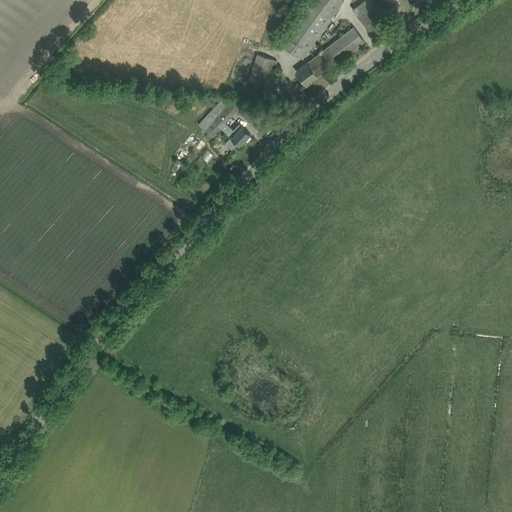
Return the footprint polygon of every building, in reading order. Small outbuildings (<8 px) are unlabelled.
[(275,0),(261,46),(276,51),(293,0),(275,0)] [(310,0),(281,43),(295,53),(303,58),(344,1),(342,0),(310,0)] [(364,0),(353,9),(367,27),(373,35),(389,22),(383,15),(371,0),(364,0)] [(296,71),(307,85),(365,41),(354,27),(296,71)] [(277,61),(258,54),(249,81),(275,89),(278,77),(272,75),(277,61)] [(221,100),(199,124),(202,127),(205,130),(213,137),(221,128),(230,137),(225,143),(232,149),(238,144),(240,146),(251,134),(239,123),(234,129),(226,122),(240,107),(233,101),(228,106),(221,100)] [(250,122),(255,116),(256,115),(245,105),(239,111),(250,122)] [(263,108),(255,115),(259,119),(266,111),(263,108)] [(259,119),(257,121),(260,124),(272,112),(269,109),(266,111),(259,119)] [(178,156),(185,161),(187,159),(188,160),(190,157),(189,156),(192,154),(189,152),(200,139),(195,135),(178,156)] [(174,178),(183,166),(177,162),(169,173),(174,178)]
